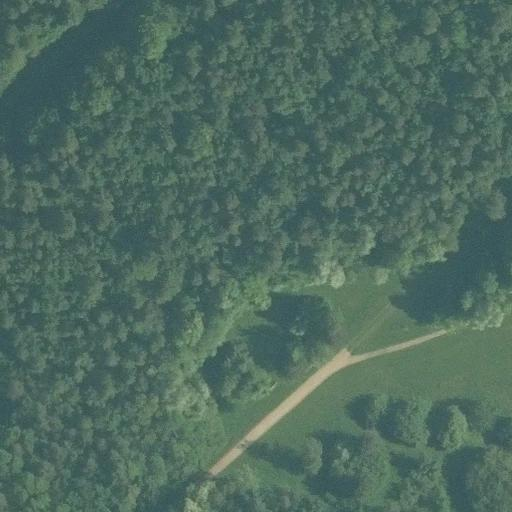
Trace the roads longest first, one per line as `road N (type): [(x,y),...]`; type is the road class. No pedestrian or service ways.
road 1 (track): [(326,366),(511,195)]
road 2 (track): [(326,366),(170,511)]
